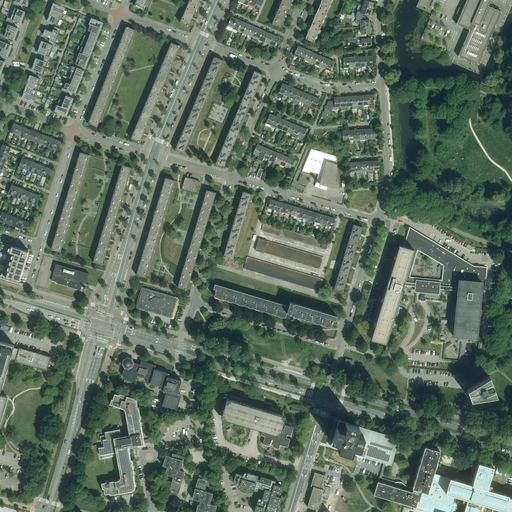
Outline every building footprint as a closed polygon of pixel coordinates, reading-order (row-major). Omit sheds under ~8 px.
[(143,8),(146,0),(136,0),(134,5),(143,8)] [(189,0),(187,4),(196,8),(200,0),(189,0)] [(260,0),(256,0),(253,8),(259,11),(263,1),(260,0)] [(281,0),(278,8),(287,12),(289,6),(290,6),(292,3),(291,3),(291,0),(281,0)] [(321,1),(318,8),(327,11),(331,0),(320,0),(320,1),(321,1)] [(363,0),(364,0),(362,6),(371,9),(373,3),(370,2),(371,0),(363,0)] [(433,0),(419,0),(417,7),(426,11),(430,13),(433,7),(430,6),(433,0)] [(465,0),(456,24),(469,30),(458,56),(478,65),(490,36),(501,12),(488,6),(490,0),(465,0)] [(61,7),(54,4),(51,10),(52,10),(64,15),(64,14),(63,14),(64,10),(60,9),(61,7)] [(196,8),(187,4),(179,22),(189,26),(196,8)] [(369,16),(371,9),(362,6),(362,7),(359,5),(357,10),(357,12),(357,14),(352,12),(351,15),(355,16),(365,17),(366,15),(369,16)] [(11,13),(22,17),(24,11),(18,9),(15,8),(12,13),(11,13)] [(271,24),(280,27),(283,21),(284,21),(285,18),(284,18),(287,12),(278,8),(271,24)] [(314,17),(312,23),(320,27),(327,11),(318,8),(316,14),(315,13),(313,16),(314,17)] [(50,15),(50,16),(60,19),(62,20),(64,15),(52,10),(50,15)] [(9,18),(7,18),(6,21),(12,23),(13,21),(20,23),(22,17),(11,13),(9,18)] [(60,19),(50,16),(48,21),(54,24),(57,25),(60,19)] [(360,24),(360,27),(369,26),(369,20),(365,20),(365,17),(355,16),(356,18),(357,20),(355,21),(355,23),(357,24),(360,24)] [(227,26),(232,28),(237,19),(231,17),(227,26)] [(232,28),(238,31),(242,21),(237,19),(232,28)] [(90,20),(89,24),(100,28),(102,23),(95,20),(94,22),(90,20)] [(238,31),(243,33),(247,23),(242,21),(238,31)] [(243,33),(248,35),(252,26),(247,23),(243,33)] [(314,42),(320,27),(312,23),(309,29),(308,29),(307,32),(308,32),(305,38),(314,42)] [(4,30),(4,29),(15,34),(18,28),(11,26),(7,24),(4,30)] [(98,34),(100,28),(89,24),(90,25),(88,30),(98,34)] [(119,42),(129,46),(135,30),(126,26),(119,42)] [(248,35),(253,38),(257,28),(252,26),(248,35)] [(356,34),(356,37),(366,36),(366,34),(370,33),(369,26),(360,27),(360,30),(357,30),(358,34),(356,34)] [(52,32),(46,30),(43,36),(50,38),(49,41),(50,41),(56,44),(56,43),(55,43),(61,29),(54,27),(52,32)] [(253,38),(258,40),(263,30),(257,28),(253,38)] [(13,40),(15,34),(4,29),(1,35),(7,37),(13,40)] [(88,30),(86,36),(84,35),(95,40),(98,34),(88,30)] [(258,40),(264,42),(268,33),(263,30),(258,40)] [(264,42),(269,44),(273,35),(268,33),(264,42)] [(95,40),(84,35),(82,41),(93,45),(95,40)] [(269,44),(274,47),(278,37),(273,35),(269,44)] [(366,46),(371,46),(370,39),(366,39),(366,36),(356,37),(347,38),(348,42),(352,42),(352,41),(356,41),(357,45),(354,46),(354,49),(366,48),(366,46)] [(0,47),(9,51),(11,45),(5,42),(6,40),(0,37),(0,47)] [(49,44),(42,41),(40,47),(51,52),(51,51),(52,52),(56,44),(50,41),(49,44)] [(82,41),(80,46),(79,46),(78,46),(91,51),(93,45),(82,41)] [(119,42),(113,59),(123,62),(129,46),(119,42)] [(164,58),(174,62),(180,46),(171,42),(164,58)] [(91,51),(78,46),(76,51),(89,56),(91,51)] [(293,55),(299,57),(303,48),(297,46),(293,55)] [(7,57),(9,51),(0,47),(0,54),(7,57)] [(51,52),(40,47),(38,53),(44,55),(43,58),(44,58),(49,60),(50,60),(51,57),(49,57),(51,52)] [(299,57),(304,60),(308,50),(303,48),(299,57)] [(304,60),(309,62),(313,52),(308,50),(304,60)] [(79,53),(77,58),(87,62),(89,56),(76,51),(76,52),(79,53)] [(309,62),(314,64),(319,55),(313,52),(309,62)] [(314,64),(320,67),(324,57),(319,55),(314,64)] [(214,56),(207,72),(217,76),(223,60),(214,56)] [(324,57),(320,67),(325,69),(329,59),(324,57)] [(36,58),(34,64),(45,69),(46,68),(45,68),(49,60),(44,58),(43,61),(36,58)] [(84,68),(87,62),(77,58),(75,64),(78,65),(84,68)] [(158,74),(167,78),(174,62),(164,58),(158,74)] [(113,59),(107,75),(116,78),(123,62),(113,59)] [(325,69),(330,71),(334,62),(329,59),(325,69)] [(45,69),(34,64),(32,70),(39,72),(38,75),(42,77),(45,69)] [(72,66),(70,72),(81,76),(83,70),(77,68),(72,66)] [(263,75),(254,71),(247,86),(257,90),(263,75)] [(70,72),(68,77),(79,81),(81,76),(70,72)] [(201,87),(210,91),(217,76),(207,72),(201,87)] [(151,89),(160,93),(167,78),(158,74),(151,89)] [(37,78),(31,75),(28,81),(39,85),(38,85),(40,79),(37,78)] [(100,91),(110,95),(116,78),(107,75),(100,91)] [(66,83),(77,87),(79,81),(68,77),(69,78),(67,83),(66,83)] [(28,81),(26,87),(38,91),(37,91),(39,85),(28,81)] [(75,93),(77,87),(66,83),(64,88),(62,87),(61,90),(67,93),(68,90),(75,93)] [(278,93),(284,95),(288,85),(282,83),(278,93)] [(284,95),(289,97),(293,88),(288,85),(284,95)] [(250,106),(257,90),(247,86),(241,102),(250,106)] [(36,97),(38,91),(26,87),(24,93),(36,97)] [(194,103),(203,107),(210,91),(201,87),(194,103)] [(294,99),(298,90),(293,88),(289,97),(288,99),(293,101),(294,99)] [(145,105),(154,109),(160,93),(151,89),(145,105)] [(298,90),(294,99),(299,102),(303,92),(298,90)] [(100,91),(94,107),(103,111),(110,95),(100,91)] [(299,102),(305,104),(309,94),(303,92),(299,102)] [(36,97),(24,93),(22,98),(30,101),(30,99),(34,100),(36,97)] [(59,99),(70,104),(73,98),(66,95),(66,96),(63,94),(61,100),(59,99)] [(305,104),(310,106),(314,96),(309,94),(305,104)] [(319,99),(314,96),(310,106),(309,108),(314,111),(319,99)] [(332,108),(340,107),(340,97),(334,97),(334,101),(328,101),(323,112),(329,115),(332,108)] [(70,104),(59,99),(57,105),(68,109),(70,104)] [(250,106),(241,102),(234,117),(244,121),(250,106)] [(187,119),(197,123),(203,107),(194,103),(187,119)] [(59,110),(58,112),(66,115),(68,109),(57,105),(55,109),(59,110)] [(138,121),(147,125),(154,109),(145,105),(138,121)] [(88,123),(97,127),(103,111),(94,107),(88,123)] [(265,123),(266,123),(271,125),(275,116),(269,114),(265,123)] [(271,125),(276,128),(280,118),(275,116),(271,125)] [(244,121),(234,117),(228,133),(237,137),(244,121)] [(285,120),(280,118),(276,128),(281,130),(285,120)] [(187,119),(181,134),(190,138),(197,123),(187,119)] [(281,130),(287,132),(291,122),(285,120),(281,130)] [(131,138),(140,142),(147,125),(138,121),(131,138)] [(10,132),(15,134),(18,125),(15,124),(16,123),(14,122),(10,132)] [(296,125),(291,122),(287,132),(292,134),(296,125)] [(19,138),(20,136),(24,126),(22,125),(21,126),(18,125),(15,134),(14,136),(19,138)] [(292,134),(297,136),(301,127),(296,125),(292,134)] [(24,126),(20,136),(25,138),(28,129),(25,128),(26,126),(24,126)] [(297,136),(302,139),(306,129),(301,127),(297,136)] [(28,129),(25,138),(29,139),(33,129),(31,129),(31,130),(28,129)] [(29,139),(34,141),(37,133),(35,131),(35,130),(33,129),(29,139)] [(37,133),(34,141),(39,143),(43,133),(41,132),(40,134),(37,133)] [(45,134),(43,133),(39,143),(44,145),(47,136),(44,135),(45,134)] [(237,137),(228,133),(221,148),(231,152),(237,137)] [(184,154),(190,138),(181,134),(174,150),(184,154)] [(50,137),(47,136),(44,145),(48,147),(52,137),(50,136),(50,137)] [(54,137),(52,137),(48,147),(53,149),(56,140),(54,139),(54,137)] [(56,140),(53,149),(58,151),(62,141),(60,140),(59,141),(56,140)] [(12,148),(3,144),(0,150),(8,153),(10,150),(11,151),(12,148)] [(253,153),(258,156),(262,146),(257,144),(253,153)] [(258,156),(263,158),(267,148),(262,146),(258,156)] [(215,164),(224,168),(231,152),(221,148),(215,164)] [(269,160),(273,151),(267,148),(263,158),(269,160)] [(334,163),(336,156),(311,149),(302,171),(309,173),(310,171),(314,172),(315,168),(320,170),(315,186),(326,190),(327,187),(332,188),(338,188),(337,164),(334,163)] [(7,156),(8,153),(0,150),(0,156),(8,159),(9,156),(7,156)] [(269,160),(274,162),(278,153),(273,151),(269,160)] [(75,168),(85,171),(89,155),(80,152),(75,168)] [(274,162),(279,165),(283,155),(278,153),(274,162)] [(279,165),(284,167),(288,157),(283,155),(279,165)] [(18,167),(23,168),(27,160),(24,159),(24,157),(22,156),(18,167)] [(294,160),(288,157),(284,167),(290,169),(294,160)] [(23,168),(28,170),(32,160),(30,159),(29,161),(27,160),(23,168)] [(28,170),(33,172),(36,164),(33,162),(34,161),(32,160),(28,170)] [(36,164),(33,172),(38,174),(42,164),(40,163),(39,165),(36,164)] [(43,165),(42,164),(38,174),(42,176),(46,167),(43,166),(43,165)] [(117,181),(127,184),(132,167),(122,164),(117,181)] [(46,167),(42,176),(47,178),(51,168),(49,167),(48,168),(46,167)] [(70,184),(80,187),(85,171),(75,168),(70,184)] [(165,177),(160,194),(170,196),(175,180),(165,177)] [(185,177),(182,189),(196,193),(199,181),(185,177)] [(112,197),(122,200),(127,184),(117,181),(112,197)] [(8,194),(13,196),(16,187),(13,186),(14,184),(12,183),(8,194)] [(65,200),(75,203),(80,187),(70,184),(65,200)] [(16,187),(13,196),(18,198),(21,187),(19,186),(19,188),(16,187)] [(18,198),(22,199),(26,190),(23,189),(23,188),(21,187),(18,198)] [(29,192),(26,190),(22,199),(27,201),(31,191),(29,190),(29,192)] [(206,190),(201,206),(211,208),(216,192),(206,190)] [(27,201),(32,203),(35,194),(32,193),(33,192),(31,191),(27,201)] [(237,207),(247,210),(252,194),(242,191),(237,207)] [(38,195),(35,194),(32,203),(37,205),(41,195),(39,194),(38,195)] [(155,210),(165,213),(170,196),(160,194),(155,210)] [(112,197),(107,213),(117,216),(122,200),(112,197)] [(269,204),(266,203),(264,210),(270,211),(270,209),(270,208),(274,209),(276,201),(270,199),(269,204)] [(60,217),(70,220),(75,203),(65,200),(60,217)] [(282,203),(276,201),(274,209),(273,212),(278,214),(279,212),(282,203)] [(282,212),(285,213),(288,204),(282,203),(279,212),(282,213),(282,212)] [(293,206),(288,204),(285,213),(285,214),(287,214),(288,213),(291,214),(293,206)] [(197,222),(206,225),(211,208),(201,206),(197,222)] [(294,215),(297,216),(299,208),(293,206),(291,214),(291,215),(293,216),(294,215)] [(232,223),(242,226),(247,210),(237,207),(232,223)] [(299,217),(302,218),(305,210),(299,208),(297,216),(296,217),(299,218),(299,217)] [(155,210),(151,226),(160,229),(165,213),(155,210)] [(305,218),(308,219),(311,211),(305,210),(302,218),(302,219),(305,220),(305,218)] [(423,216),(401,210),(399,216),(421,222),(423,216)] [(311,220),(314,221),(317,213),(311,211),(308,219),(308,221),(311,221),(311,220)] [(4,222),(10,224),(13,216),(10,215),(10,214),(8,213),(4,222)] [(103,229),(112,232),(117,216),(107,213),(103,229)] [(317,222),(320,223),(322,215),(317,213),(314,221),(314,222),(316,223),(317,222)] [(323,224),(326,225),(328,217),(322,215),(320,223),(320,224),(322,225),(323,224)] [(10,224),(15,226),(19,217),(16,216),(15,217),(13,216),(10,224)] [(15,226),(21,229),(24,221),(21,219),(21,218),(19,217),(15,226)] [(60,217),(56,233),(65,236),(70,220),(60,217)] [(336,223),(334,222),(335,219),(328,217),(326,225),(326,226),(328,226),(329,225),(332,226),(331,229),(334,230),(336,223)] [(27,222),(24,221),(21,229),(27,231),(30,221),(27,220),(27,222)] [(197,222),(192,238),(201,241),(206,225),(197,222)] [(228,240),(237,243),(242,226),(232,223),(228,240)] [(353,223),(353,224),(348,240),(358,243),(363,226),(353,223)] [(146,242),(155,245),(160,229),(151,226),(146,242)] [(477,327),(480,296),(484,297),(487,267),(474,266),(469,262),(409,227),(404,246),(399,245),(382,301),(374,298),(368,319),(376,322),(371,339),(385,343),(391,326),(393,327),(400,306),(397,305),(400,295),(400,293),(403,284),(416,286),(416,290),(422,291),(421,295),(421,296),(420,296),(420,297),(420,298),(420,299),(421,299),(421,300),(422,300),(423,300),(424,300),(424,299),(425,299),(425,298),(425,297),(425,296),(424,296),(440,297),(441,288),(458,290),(456,304),(454,304),(452,330),(453,330),(453,336),(459,337),(458,340),(464,340),(466,340),(467,340),(470,340),(472,340),(474,340),(476,339),(478,339),(479,338),(476,330),(477,327)] [(103,229),(98,246),(107,249),(112,232),(103,229)] [(51,249),(60,252),(65,236),(56,233),(51,249)] [(197,257),(201,241),(192,238),(187,254),(197,257)] [(264,253),(265,247),(267,241),(258,238),(255,250),(264,253)] [(228,240),(223,256),(232,259),(237,243),(228,240)] [(358,243),(348,240),(343,256),(353,259),(358,243)] [(146,242),(141,259),(150,261),(155,245),(146,242)] [(8,252),(1,276),(17,281),(20,282),(29,251),(27,250),(7,244),(8,245),(6,251),(8,252)] [(93,262),(102,265),(107,249),(98,246),(93,262)] [(187,254),(182,271),(192,273),(197,257),(187,254)] [(353,259),(343,256),(338,272),(348,275),(353,259)] [(136,275),(145,278),(150,261),(141,259),(136,275)] [(89,274),(56,264),(53,274),(51,280),(72,286),(71,287),(80,290),(82,283),(86,284),(89,274)] [(187,290),(192,273),(182,271),(177,287),(187,290)] [(338,272),(333,289),(343,291),(348,275),(338,272)] [(337,316),(334,315),(333,316),(293,304),(294,303),(289,301),(288,307),(217,286),(218,285),(215,284),(213,289),(212,288),(210,289),(210,290),(211,292),(212,292),(213,292),(215,292),(214,296),(285,317),(286,317),(287,319),(288,319),(290,318),(290,317),(290,315),(290,314),(330,326),(332,323),(333,323),(334,324),(335,324),(337,324),(337,322),(337,320),(335,320),(337,316)] [(156,313),(167,316),(170,317),(176,298),(142,288),(137,307),(156,313)] [(49,358),(42,356),(14,347),(15,345),(1,341),(0,342),(0,423),(8,397),(0,394),(0,392),(10,358),(46,369),(49,358)] [(177,410),(179,402),(181,395),(177,394),(181,380),(168,376),(169,373),(155,369),(156,365),(141,361),(140,365),(134,363),(134,362),(132,358),(127,357),(123,359),(122,363),(124,368),(122,375),(124,379),(132,381),(136,379),(137,377),(139,376),(147,378),(146,382),(164,387),(163,390),(166,391),(162,405),(177,410)] [(354,363),(352,363),(353,361),(346,359),(344,365),(351,367),(352,366),(353,366),(354,363)] [(488,376),(466,389),(470,400),(496,396),(488,376)] [(131,447),(136,446),(136,445),(144,443),(139,418),(140,418),(138,407),(137,407),(136,400),(134,397),(120,393),(119,395),(114,393),(113,399),(111,399),(110,404),(113,405),(113,406),(116,407),(117,406),(123,408),(125,410),(129,434),(126,435),(126,434),(118,436),(117,428),(107,430),(108,435),(100,436),(102,447),(100,447),(102,458),(114,456),(113,452),(116,452),(121,479),(108,481),(108,480),(105,481),(105,482),(101,483),(102,488),(104,488),(105,494),(110,493),(110,494),(132,490),(134,489),(135,486),(133,475),(134,475),(131,460),(130,460),(128,446),(131,446),(131,447)] [(277,413),(278,410),(270,408),(271,404),(263,402),(265,398),(256,395),(254,403),(251,402),(252,398),(244,396),(241,403),(238,402),(240,399),(231,396),(230,399),(227,398),(225,403),(221,402),(219,407),(217,414),(222,415),(221,418),(263,430),(261,435),(265,436),(263,444),(279,449),(280,445),(287,447),(290,439),(286,438),(287,434),(291,435),(293,427),(285,425),(284,429),(281,428),(283,420),(284,416),(277,413)] [(383,463),(386,463),(391,465),(399,438),(375,431),(338,420),(333,439),(331,444),(330,447),(362,456),(383,463)] [(440,451),(424,446),(412,488),(407,486),(406,486),(405,485),(404,484),(403,483),(402,483),(402,482),(401,482),(400,482),(399,482),(398,482),(397,482),(396,482),(381,478),(386,463),(383,463),(374,495),(415,507),(416,506),(417,501),(418,502),(421,493),(427,495),(433,473),(440,451)] [(166,496),(176,499),(180,485),(179,485),(184,471),(179,470),(180,467),(181,467),(184,456),(172,453),(171,456),(166,454),(165,458),(166,459),(164,465),(168,467),(166,474),(174,476),(169,493),(167,492),(166,496)] [(449,478),(433,473),(427,495),(421,493),(418,502),(417,501),(416,506),(417,506),(417,507),(431,511),(479,511),(482,504),(486,488),(493,467),(478,462),(471,484),(449,477),(449,478)] [(497,468),(496,473),(505,476),(507,471),(497,468)] [(278,508),(281,497),(278,496),(281,485),(274,483),(275,480),(261,476),(260,479),(257,479),(258,475),(247,472),(246,475),(236,472),(233,480),(240,482),(239,485),(254,490),(257,491),(257,490),(257,491),(258,487),(264,489),(261,499),(258,498),(253,511),(261,511),(262,511),(265,511),(273,511),(275,507),(278,508)] [(200,474),(199,476),(196,484),(197,485),(193,499),(200,501),(199,504),(198,503),(195,511),(214,511),(213,511),(215,505),(210,503),(213,493),(203,490),(206,480),(209,481),(210,477),(200,474)] [(322,475),(310,511),(325,511),(322,511),(331,482),(333,482),(334,478),(322,475)] [(508,495),(486,488),(482,504),(503,510),(503,511),(511,511),(511,497),(508,496),(508,495)]
